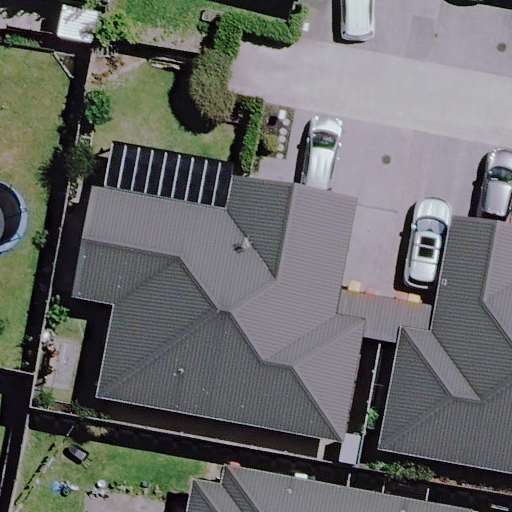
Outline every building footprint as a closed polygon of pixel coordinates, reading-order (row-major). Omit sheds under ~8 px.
[(242,0),(322,15),(324,0),(242,0)] [(112,311),(95,408),(337,450),(356,345),(376,348),(382,312),(331,303),(347,211),(231,191),(225,225),(88,201),(70,304),(112,311)] [(432,321),(382,312),(376,348),(398,352),(378,464),(511,487),(511,240),(448,229),(432,321)] [(342,511),(345,497),(226,476),(222,499),(191,494),(187,511),(342,511)] [(432,511),(345,497),(342,511),(432,511)]
